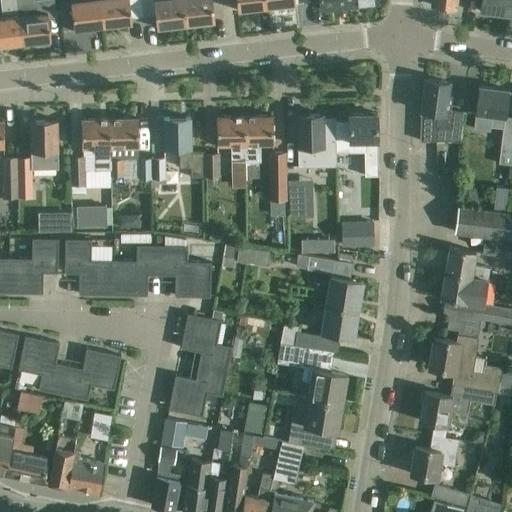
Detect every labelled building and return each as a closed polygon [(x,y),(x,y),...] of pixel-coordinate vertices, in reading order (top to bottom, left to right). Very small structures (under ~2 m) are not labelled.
[(0,46),(23,44),(17,0),(0,0),(3,19),(0,18),(0,46)] [(55,1),(35,3),(34,0),(17,0),(23,44),(39,42),(39,46),(50,45),(49,41),(52,40),(49,20),(56,19),(55,1)] [(100,0),(83,0),(84,1),(60,4),(63,31),(104,26),(100,0)] [(100,0),(104,26),(132,23),(132,19),(129,0),(100,0)] [(141,0),(129,0),(132,19),(144,18),(141,0)] [(141,0),(144,18),(156,16),(157,28),(185,25),(181,0),(141,0)] [(212,0),(181,0),(185,25),(215,21),(212,0)] [(267,8),(266,0),(236,0),(238,11),(267,8)] [(350,6),(349,0),(319,0),(320,1),(321,9),(350,6)] [(431,0),(431,5),(457,8),(457,0),(431,0)] [(511,0),(481,0),(480,11),(510,15),(511,0)] [(451,82),(425,79),(421,111),(420,141),(435,141),(446,141),(460,142),(463,111),(451,110),(452,96),(449,96),(451,82)] [(489,133),(489,129),(502,130),(499,160),(511,162),(511,119),(505,119),(509,90),(479,86),(474,131),(489,133)] [(378,113),(349,114),(350,120),(336,121),(336,141),(337,141),(350,141),(350,152),(365,151),(365,175),(379,175),(378,113)] [(297,115),(298,167),(325,166),(337,166),(337,141),(336,141),(336,121),(336,118),(324,118),(324,114),(297,115)] [(273,115),(245,116),(246,177),(259,177),(259,161),(260,161),(260,146),(274,146),(273,115)] [(246,177),(245,116),(217,116),(217,147),(231,147),(232,161),(233,161),(233,177),(246,177)] [(165,151),(180,151),(180,167),(191,167),(191,178),(205,177),(205,153),(192,153),(192,149),(191,117),(164,117),(165,151)] [(139,118),(109,119),(110,149),(111,149),(139,148),(139,118)] [(110,149),(109,119),(82,119),(82,149),(95,149),(96,171),(110,170),(110,159),(111,159),(111,149),(110,149)] [(59,170),(58,120),(31,120),(32,157),(18,157),(19,198),(33,198),(32,171),(59,170)] [(286,152),(270,152),(271,200),(287,200),(286,152)] [(220,153),(205,153),(205,177),(205,178),(220,178),(220,153)] [(86,156),(70,157),(71,186),(87,185),(86,156)] [(19,198),(18,157),(3,158),(4,198),(19,198)] [(151,179),(151,158),(138,159),(139,179),(151,179)] [(151,158),(151,179),(151,187),(160,187),(159,184),(166,184),(166,179),(166,158),(151,158)] [(124,159),(111,159),(110,159),(110,170),(111,176),(124,176),(124,159)] [(296,172),(297,186),(308,186),(308,172),(296,172)] [(462,186),(461,194),(465,199),(472,200),(477,195),(477,188),(473,183),(467,182),(462,186)] [(497,186),(494,211),(506,212),(509,187),(497,186)] [(311,187),(289,188),(291,217),(312,216),(311,187)] [(106,206),(78,207),(79,227),(107,226),(106,206)] [(459,206),(455,232),(511,239),(511,213),(506,212),(494,211),(459,206)] [(70,213),(40,214),(40,230),(70,230),(70,213)] [(374,221),(342,221),(342,245),(374,245),(374,221)] [(314,238),(302,238),(302,252),(314,251),(314,238)] [(267,266),(269,252),(239,247),(240,245),(227,242),(224,256),(237,259),(236,260),(267,266)] [(509,260),(510,249),(511,246),(484,242),(482,256),(509,260)] [(58,273),(59,243),(33,243),(33,259),(10,258),(9,292),(43,293),(44,272),(58,273)] [(114,294),(114,261),(92,260),(92,244),(66,243),(66,273),(80,273),(79,293),(114,294)] [(148,295),(148,274),(162,274),(163,245),(138,245),(137,261),(114,261),(114,294),(148,295)] [(211,296),(211,262),(187,262),(188,246),(163,245),(162,274),(176,275),(175,295),(211,296)] [(476,251),(463,249),(450,247),(445,276),(488,282),(490,267),(474,265),(476,251)] [(299,252),(299,254),(297,266),(308,267),(308,268),(332,272),(327,302),(359,308),(363,281),(350,279),(353,261),(299,252)] [(0,291),(9,292),(10,258),(0,258),(0,291)] [(484,304),(488,282),(445,276),(441,298),(446,299),(444,312),(499,322),(511,324),(511,308),(502,307),(484,304)] [(354,336),(359,308),(327,302),(322,334),(298,330),(299,326),(284,324),(280,343),(295,345),(295,344),(305,346),(334,350),(338,351),(341,334),(354,336)] [(214,308),(213,318),(221,319),(223,310),(214,308)] [(216,342),(221,319),(188,313),(181,347),(201,351),(198,365),(227,371),(232,346),(216,342)] [(476,355),(480,333),(446,327),(444,339),(434,337),(429,367),(455,371),(452,383),(497,391),(499,391),(503,371),(503,367),(484,363),(485,357),(476,355)] [(19,334),(0,329),(0,364),(12,367),(19,334)] [(56,362),(60,342),(26,335),(19,368),(42,373),(39,389),(63,394),(69,365),(56,362)] [(311,381),(308,396),(343,402),(348,374),(331,371),(334,350),(305,346),(301,367),(305,368),(303,379),(311,381)] [(115,388),(120,361),(121,355),(87,348),(83,368),(69,365),(63,394),(88,399),(91,383),(115,388)] [(223,395),(227,371),(198,365),(196,378),(176,374),(169,409),(202,415),(207,392),(223,395)] [(464,412),(466,399),(495,404),(497,391),(452,383),(450,395),(425,391),(420,420),(434,423),(432,435),(445,437),(447,425),(448,425),(450,410),(464,412)] [(112,434),(131,435),(134,388),(126,387),(125,405),(113,405),(112,434)] [(21,393),(18,409),(40,413),(43,398),(21,393)] [(303,424),(291,422),(288,442),(326,450),(329,429),(338,431),(343,402),(308,396),(298,395),(295,411),(306,413),(303,424)] [(0,401),(0,403),(0,419),(9,420),(11,402),(0,401)] [(108,439),(112,415),(95,412),(91,436),(108,439)] [(182,448),(187,424),(167,419),(161,443),(182,448)] [(0,473),(6,475),(11,451),(10,450),(15,427),(0,423),(0,473)] [(473,432),(472,439),(483,441),(485,429),(478,428),(473,432)] [(218,448),(230,450),(233,431),(220,429),(218,448)] [(68,488),(75,452),(76,449),(78,438),(68,436),(58,434),(48,484),(68,488)] [(280,449),(282,441),(253,435),(252,444),(280,449)] [(459,439),(445,437),(432,435),(430,449),(416,446),(411,474),(437,478),(440,463),(454,465),(459,439)] [(126,452),(126,439),(110,438),(109,451),(126,452)] [(303,446),(288,442),(282,441),(280,449),(273,478),(295,483),(303,446)] [(176,449),(161,447),(159,460),(157,476),(152,505),(174,510),(179,478),(170,476),(172,463),(174,463),(176,449)] [(49,459),(26,454),(11,451),(6,475),(44,483),(49,459)] [(101,494),(106,463),(79,458),(80,453),(75,452),(68,488),(101,494)] [(241,511),(244,493),(248,466),(250,456),(239,454),(237,464),(232,464),(230,482),(224,511),(241,511)] [(191,458),(183,511),(182,511),(205,511),(210,475),(212,462),(191,458)] [(266,509),(270,491),(274,475),(263,472),(258,496),(244,493),(241,511),(270,511),(270,510),(266,509)] [(221,511),(226,478),(210,475),(205,511),(221,511)] [(466,506),(470,493),(435,482),(431,496),(466,506)] [(311,511),(313,500),(270,491),(266,509),(270,510),(270,511),(311,511)]
